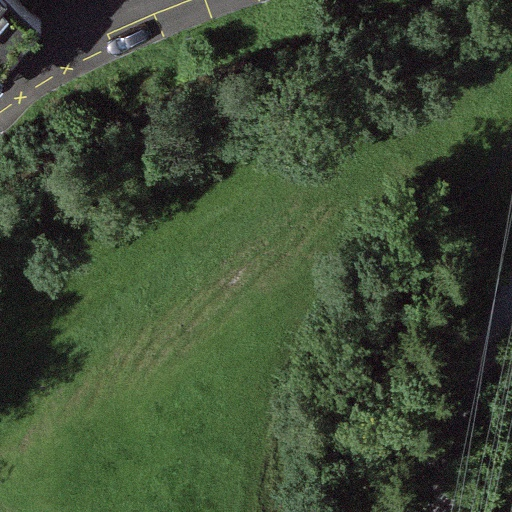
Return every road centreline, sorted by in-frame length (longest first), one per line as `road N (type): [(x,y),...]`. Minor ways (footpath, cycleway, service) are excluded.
road 1 (unclassified): [(511,307),(443,431),(426,511)]
road 2 (residential): [(0,115),(96,18),(148,0)]
